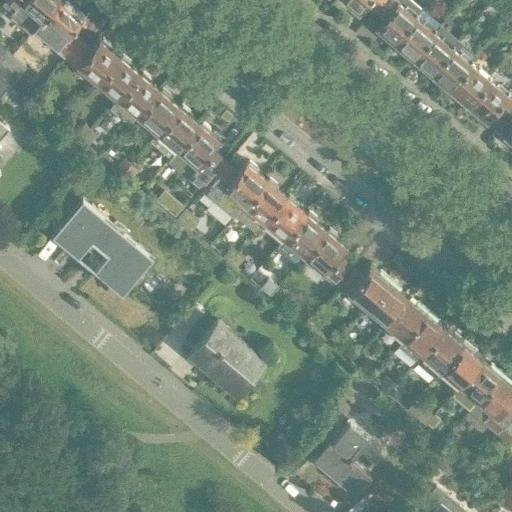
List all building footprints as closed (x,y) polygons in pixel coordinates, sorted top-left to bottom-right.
[(31,31),(41,18),(56,0),(19,0),(8,13),(31,31)] [(83,13),(67,0),(56,0),(41,18),(62,36),(54,46),(64,55),(80,36),(70,28),(83,13)] [(347,0),(357,9),(364,0),(372,7),(378,0),(347,0)] [(394,39),(421,6),(413,0),(378,0),(372,7),(382,15),(375,23),(394,39)] [(412,55),(439,22),(440,21),(422,5),(421,6),(394,39),(412,55)] [(499,14),(505,18),(511,10),(506,5),(499,14)] [(430,70),(452,44),(458,38),(439,22),(412,55),(430,70)] [(91,45),(80,36),(64,55),(96,81),(119,53),(109,45),(111,43),(103,36),(101,38),(98,36),(91,45)] [(452,44),(430,70),(448,85),(470,60),(452,44)] [(6,47),(0,54),(0,58),(17,74),(25,64),(6,47)] [(121,55),(119,53),(96,81),(115,98),(139,70),(129,62),(131,60),(122,53),(121,55)] [(0,58),(0,75),(9,83),(17,74),(0,58)] [(470,60),(448,85),(467,101),(489,75),(470,60)] [(141,71),(139,70),(115,98),(135,114),(159,87),(149,78),(151,76),(142,69),(141,71)] [(9,83),(0,75),(0,91),(1,92),(2,92),(9,83)] [(507,91),(489,75),(467,101),(485,117),(492,109),(501,116),(511,102),(511,91),(509,89),(507,91)] [(161,88),(159,87),(135,114),(155,131),(179,103),(169,95),(170,93),(162,86),(161,88)] [(511,102),(501,116),(510,123),(503,131),(511,139),(511,102)] [(181,105),(179,103),(155,131),(175,148),(199,120),(189,112),(190,110),(182,103),(181,105)] [(0,143),(0,144),(0,143),(0,136),(9,126),(0,118),(0,143)] [(224,157),(211,146),(219,137),(209,128),(210,126),(202,120),(200,122),(199,120),(175,148),(169,155),(190,171),(196,177),(189,185),(183,181),(174,192),(184,201),(207,174),(209,176),(224,157)] [(84,123),(76,132),(83,137),(90,128),(84,123)] [(90,128),(83,137),(88,142),(96,133),(90,128)] [(124,156),(116,165),(122,171),(130,161),(124,156)] [(237,210),(265,176),(256,168),(257,166),(249,159),(247,161),(245,159),(237,168),(224,157),(209,176),(221,187),(216,193),(237,210)] [(130,161),(122,171),(128,176),(136,167),(130,161)] [(262,220),(285,192),(275,184),(277,182),(269,176),(267,178),(265,176),(237,210),(235,212),(255,229),(262,220)] [(287,194),(285,192),(262,220),(282,237),(305,209),(295,201),(297,199),(289,192),(287,194)] [(152,252),(108,216),(82,194),(51,231),(77,252),(87,240),(104,253),(93,266),(121,289),(152,252)] [(172,194),(164,204),(173,212),(181,202),(172,194)] [(195,218),(185,209),(178,216),(189,225),(195,218)] [(307,211),(305,209),(282,237),(302,254),(325,226),(315,218),(317,216),(309,209),(307,211)] [(349,261),(338,252),(346,243),(335,234),(337,232),(329,226),(327,228),(325,226),(302,254),(295,261),(316,278),(322,271),(333,280),(335,281),(351,263),(349,261)] [(231,245),(223,254),(229,259),(237,250),(231,245)] [(237,250),(229,259),(235,264),(243,255),(237,250)] [(362,272),(353,264),(351,263),(335,281),(337,283),(347,291),(348,289),(366,305),(390,276),(380,268),(378,270),(369,263),(362,272)] [(400,285),(390,276),(366,305),(385,320),(407,294),(398,287),(400,285)] [(271,278),(263,287),(269,292),(277,283),(271,278)] [(415,301),(407,294),(385,320),(404,336),(427,308),(417,299),(415,301)] [(415,359),(422,351),(444,325),(435,318),(437,316),(427,308),(404,336),(397,344),(415,359)] [(262,355),(216,317),(188,350),(202,362),(205,357),(234,381),(246,366),(250,369),(262,355)] [(452,332),(444,325),(422,351),(440,366),(464,338),(454,330),(452,332)] [(474,347),(464,338),(440,366),(459,382),(480,356),(472,349),(474,347)] [(355,364),(363,355),(359,351),(351,361),(355,364)] [(469,406),(500,369),(491,361),(489,363),(480,356),(459,382),(451,391),(469,406)] [(511,413),(511,397),(511,394),(511,382),(509,380),(511,378),(500,369),(469,406),(498,430),(511,413)] [(385,373),(377,383),(388,392),(394,384),(396,382),(385,373)] [(399,388),(394,384),(388,392),(392,395),(399,388)] [(426,421),(431,415),(427,411),(422,417),(426,421)] [(511,413),(498,430),(508,439),(511,433),(511,413)] [(436,419),(431,415),(426,421),(431,425),(436,419)] [(369,435),(348,417),(331,438),(327,435),(316,449),(319,452),(315,457),(335,474),(336,473),(351,487),(367,468),(352,455),(369,435)] [(447,452),(438,462),(449,472),(451,470),(458,461),(447,452)] [(511,502),(511,475),(499,492),(511,502)] [(464,511),(447,497),(444,501),(440,497),(429,509),(428,508),(424,511),(464,511)]
